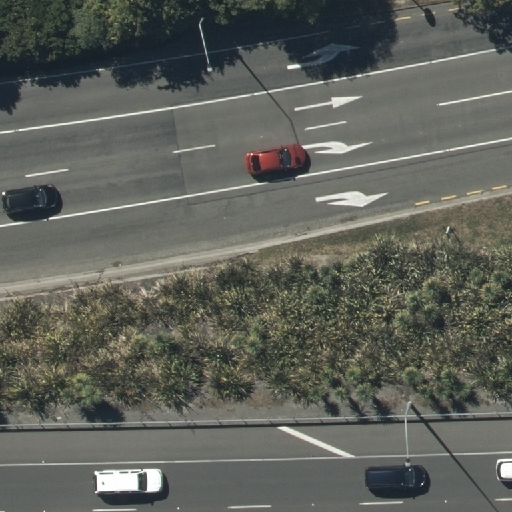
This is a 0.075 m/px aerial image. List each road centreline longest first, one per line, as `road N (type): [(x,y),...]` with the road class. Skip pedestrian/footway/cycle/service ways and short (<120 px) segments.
road 1 (motorway): [(0,172),(511,86)]
road 2 (motorway): [(0,511),(511,498)]
